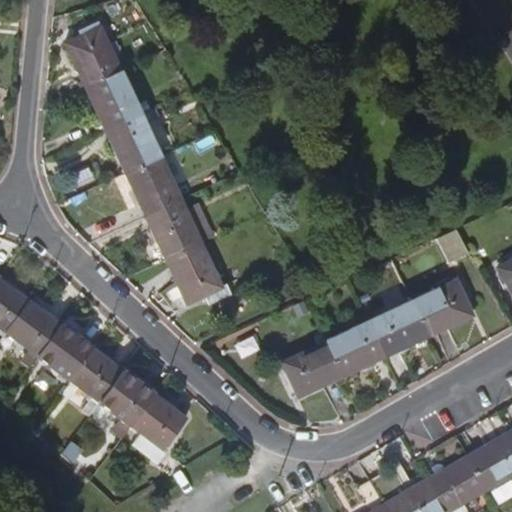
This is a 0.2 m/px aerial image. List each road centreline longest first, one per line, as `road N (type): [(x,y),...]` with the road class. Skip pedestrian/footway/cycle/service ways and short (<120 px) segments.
road 1 (residential): [(18,212),(259,432),(291,445),(349,441),(511,348)]
road 2 (residential): [(39,0),(18,212)]
